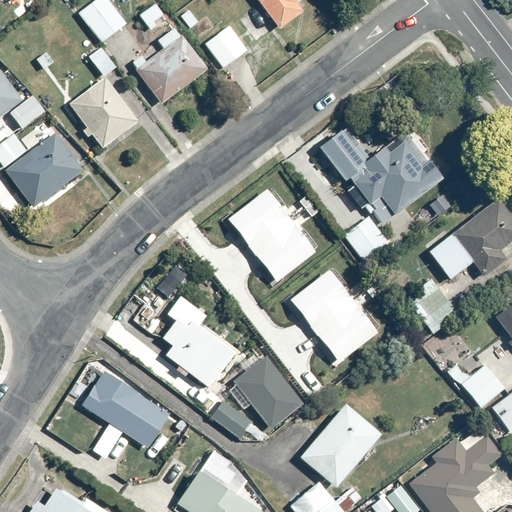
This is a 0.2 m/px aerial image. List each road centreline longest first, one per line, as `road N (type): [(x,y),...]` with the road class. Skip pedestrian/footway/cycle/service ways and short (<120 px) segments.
road 1 (residential): [(73,312),(141,220),(186,179),(431,0)]
road 2 (residential): [(0,431),(73,312)]
